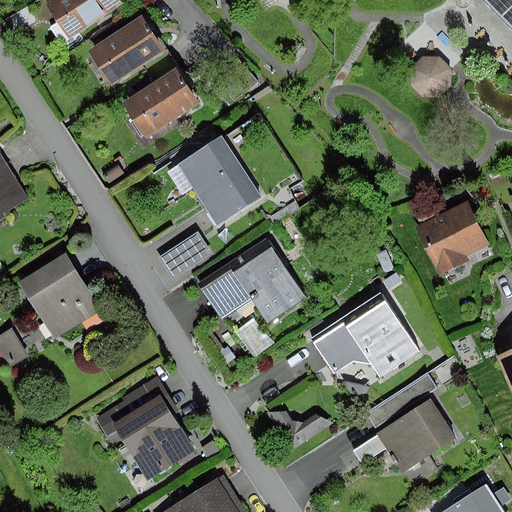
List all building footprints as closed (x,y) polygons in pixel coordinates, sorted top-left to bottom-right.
[(123,0),(54,0),(51,2),(75,39),(127,5),(123,0)] [(511,0),(483,0),(511,29),(511,0)] [(143,19),(91,54),(115,89),(167,54),(143,19)] [(438,57),(421,57),(410,68),(410,83),(421,96),(438,96),(449,85),(450,70),(438,57)] [(241,59),(229,70),(250,94),(262,83),(241,59)] [(180,71),(129,104),(151,138),(202,106),(180,71)] [(225,138),(182,165),(219,224),(263,197),(225,138)] [(1,153),(0,153),(0,225),(34,205),(1,153)] [(122,165),(105,175),(111,185),(127,175),(122,165)] [(466,203),(414,228),(437,276),(467,261),(464,255),(486,244),(466,203)] [(202,232),(161,258),(175,279),(215,253),(202,232)] [(272,240),(205,285),(227,317),(255,298),(272,324),(311,298),(272,240)] [(72,254),(25,283),(58,337),(105,308),(72,254)] [(342,324),(311,346),(333,376),(352,363),(369,364),(380,379),(419,352),(382,300),(344,326),(342,324)] [(240,329),(258,354),(277,341),(258,315),(240,329)] [(15,328),(0,337),(0,364),(5,372),(32,356),(15,328)] [(511,352),(500,357),(511,386),(511,352)] [(427,373),(366,413),(376,428),(437,387),(427,373)] [(161,377),(96,417),(109,438),(120,431),(153,484),(204,452),(179,412),(182,410),(161,377)] [(369,390),(342,383),(353,399),(369,390)] [(430,399),(376,435),(385,449),(402,474),(455,438),(430,399)] [(290,411),(268,413),(293,452),(336,424),(321,415),(307,424),(295,421),(290,411)] [(385,449),(376,435),(351,451),(361,465),(385,449)] [(215,442),(203,448),(210,459),(221,453),(215,442)] [(238,511),(218,481),(170,511),(238,511)] [(483,485),(443,511),(502,511),(499,507),(511,499),(503,487),(490,496),(483,485)]
